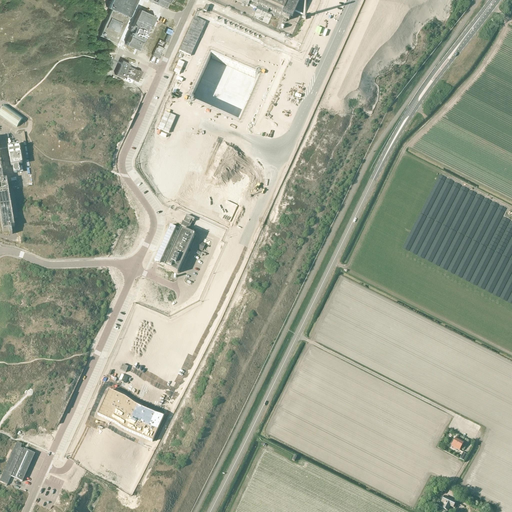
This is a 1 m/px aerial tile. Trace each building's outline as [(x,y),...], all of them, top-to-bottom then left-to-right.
[(109,0),(109,2),(106,7),(110,9),(98,35),(115,43),(127,17),(128,16),(129,17),(130,16),(133,10),(134,10),(134,9),(135,9),(135,8),(134,8),(137,0),(147,0),(148,1),(149,0),(152,2),(152,3),(153,3),(153,2),(155,3),(155,4),(156,4),(160,5),(160,6),(161,6),(165,8),(164,8),(165,8),(165,7),(167,2),(168,2),(168,0),(109,0)] [(232,0),(234,1),(233,2),(235,3),(236,1),(248,7),(248,5),(256,9),(272,16),(286,22),(287,20),(289,20),(290,18),(292,19),(301,1),(299,0),(232,0)] [(148,25),(150,26),(154,16),(138,9),(128,31),(132,32),(131,34),(130,34),(125,44),(137,50),(139,46),(141,41),(148,25)] [(203,52),(185,91),(243,117),(248,105),(265,112),(284,69),(215,37),(207,54),(203,52)] [(122,78),(123,76),(137,82),(142,71),(137,69),(137,70),(128,66),(129,64),(121,60),(115,75),(122,78)] [(0,115),(17,128),(23,118),(5,104),(0,111),(0,115)] [(203,127),(194,148),(251,173),(260,153),(203,127)] [(19,147),(8,149),(11,167),(13,166),(14,169),(13,169),(14,174),(20,173),(19,168),(18,165),(22,165),(19,147)] [(0,211),(4,232),(10,231),(10,235),(13,234),(11,228),(15,227),(7,180),(3,181),(0,159),(0,211)] [(185,231),(181,230),(164,268),(177,274),(195,236),(196,232),(189,229),(193,221),(193,222),(194,219),(186,215),(183,222),(182,221),(180,226),(186,229),(185,231)] [(170,226),(154,261),(160,263),(175,228),(170,226)] [(456,438),(451,446),(459,451),(464,442),(456,438)] [(17,443),(0,480),(0,481),(7,485),(11,477),(23,482),(35,454),(23,449),(21,448),(22,445),(17,443)] [(442,508),(442,509),(448,511),(450,507),(452,509),(456,502),(444,496),(440,503),(443,504),(441,508),(442,508)]
